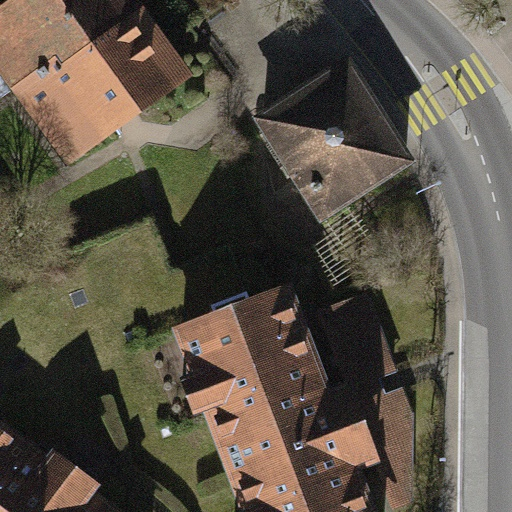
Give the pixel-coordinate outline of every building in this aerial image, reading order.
[(65,64),(139,11),(131,0),(17,0),(0,12),(0,99),(16,87),(60,56),(65,64)] [(135,108),(184,73),(139,11),(65,64),(60,56),(16,87),(66,158),(135,108)] [(349,67),(263,122),(322,215),(408,160),(349,67)] [(0,232),(18,220),(0,195),(0,232)] [(215,315),(183,328),(201,375),(215,370),(225,398),(211,404),(252,511),(267,508),(268,511),(367,511),(351,467),(371,460),(377,457),(396,506),(408,503),(409,415),(399,389),(357,405),(351,389),(393,373),(365,296),(322,312),(350,385),(324,396),(283,289),(250,301),(246,292),(211,306),(215,315)] [(0,429),(0,511),(108,511),(85,495),(75,487),(84,475),(62,459),(56,454),(47,465),(0,429)]
